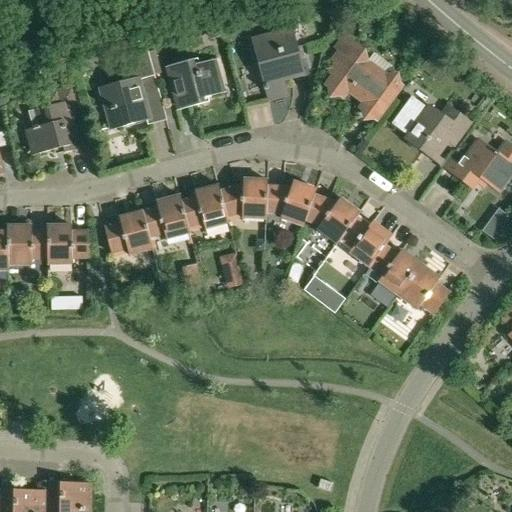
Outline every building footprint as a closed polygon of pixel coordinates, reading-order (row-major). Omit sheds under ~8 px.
[(353,0),(339,0),(339,1),(345,8),(354,0),(353,0)] [(292,30),(252,41),(268,100),(288,94),(284,80),(304,75),(292,30)] [(334,76),(327,86),(330,88),(331,97),(341,96),(343,97),(347,91),(365,104),(361,109),(364,111),(365,114),(371,119),(374,118),(376,120),(400,87),(398,85),(397,77),(388,78),(385,76),(392,67),(374,54),(367,63),(365,62),(363,53),(344,38),(336,49),(340,51),(333,61),(337,64),(331,73),(334,76)] [(111,129),(147,119),(150,118),(144,96),(159,92),(155,76),(161,74),(158,60),(151,62),(146,41),(116,49),(125,84),(101,90),(111,129)] [(194,61),(166,69),(178,111),(206,103),(205,99),(228,92),(219,60),(196,66),(194,61)] [(33,129),(25,131),(32,156),(56,150),(63,148),(64,154),(82,149),(71,110),(80,107),(79,104),(75,91),(74,86),(38,96),(41,109),(35,111),(29,113),(33,129)] [(411,99),(391,126),(407,137),(405,140),(430,157),(445,136),(456,144),(471,123),(466,120),(451,108),(448,107),(442,115),(429,106),(426,110),(411,99)] [(5,131),(0,132),(0,176),(4,175),(0,161),(0,147),(9,145),(5,131)] [(478,140),(468,155),(459,148),(444,168),(473,190),(481,180),(499,193),(511,175),(511,146),(506,142),(497,154),(478,140)] [(266,220),(266,215),(266,188),(267,181),(243,181),(243,186),(220,193),(227,218),(242,214),(241,220),(266,220)] [(303,227),(305,221),(314,196),(315,190),(293,183),(291,188),(266,188),(266,215),(282,215),(280,220),(303,227)] [(229,224),(227,218),(220,193),(218,186),(194,193),(196,199),(181,203),(188,228),(203,224),(205,231),(229,224)] [(314,196),(305,221),(320,226),(316,231),(337,245),(340,240),(355,219),(359,214),(339,200),(336,204),(314,196)] [(190,235),(188,228),(181,203),(179,197),(156,203),(158,209),(142,213),(149,239),(164,235),(166,241),(190,235)] [(142,213),(119,219),(120,225),(104,230),(111,255),(126,251),(128,257),(152,251),(149,239),(142,213)] [(349,254),(369,268),(384,247),(391,238),(372,224),(368,228),(355,219),(340,240),(352,249),(349,254)] [(502,231),(490,222),(482,232),(494,241),(502,231)] [(72,259),(88,259),(88,232),(72,232),(71,226),(47,227),(48,232),(47,260),(48,265),(72,265),(72,259)] [(8,233),(8,266),(32,265),(32,261),(47,260),(48,232),(31,233),(31,227),(7,227),(7,233),(8,233)] [(0,271),(8,272),(8,266),(8,233),(7,233),(0,233),(0,271)] [(378,283),(397,297),(420,266),(401,252),(397,257),(384,247),(369,268),(382,278),(378,283)] [(293,263),(287,280),(299,284),(305,266),(293,263)] [(420,266),(397,297),(417,311),(420,307),(433,316),(448,295),(435,286),(439,280),(420,266)] [(337,295),(327,309),(335,315),(345,300),(344,299),(337,295)] [(511,332),(508,336),(511,340),(511,309),(501,320),(511,331),(511,332)] [(317,488),(330,492),(332,483),(320,479),(317,488)] [(45,506),(44,511),(90,511),(91,485),(60,484),(59,507),(45,506)] [(253,488),(240,487),(239,498),(252,499),(253,488)] [(44,511),(45,506),(45,492),(13,491),(12,511),(44,511)]
